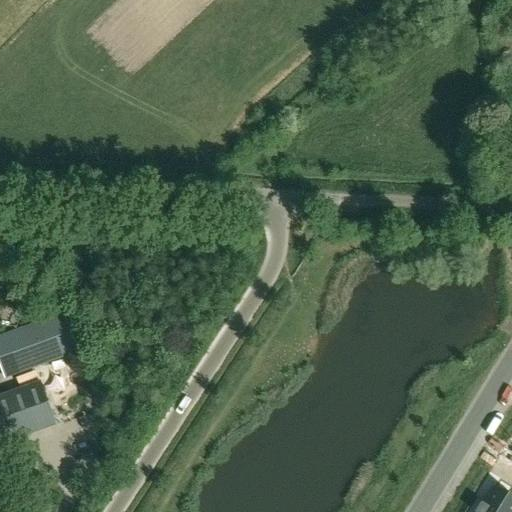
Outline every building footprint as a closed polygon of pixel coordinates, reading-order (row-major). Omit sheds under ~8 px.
[(21,247),(11,246),(10,261),(21,261),(21,247)] [(76,353),(62,316),(0,338),(0,365),(5,379),(76,353)] [(88,406),(99,406),(99,381),(89,381),(88,406)] [(0,446),(54,426),(38,383),(0,396),(0,446)] [(93,428),(89,417),(79,421),(83,431),(93,428)] [(43,462),(35,471),(49,484),(57,475),(43,462)] [(511,511),(511,500),(493,489),(484,504),(481,502),(474,511),(511,511)]
